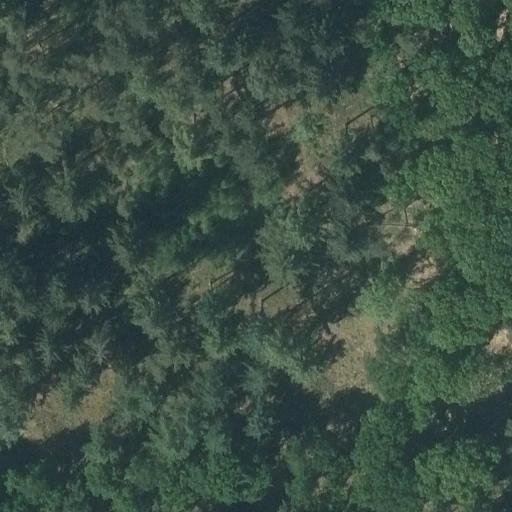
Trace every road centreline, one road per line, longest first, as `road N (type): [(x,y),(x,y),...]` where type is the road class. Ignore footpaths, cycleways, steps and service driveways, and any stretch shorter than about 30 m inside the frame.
road 1 (track): [(488,511),(441,361),(432,293),(439,211),(420,0)]
road 2 (track): [(0,466),(465,430)]
